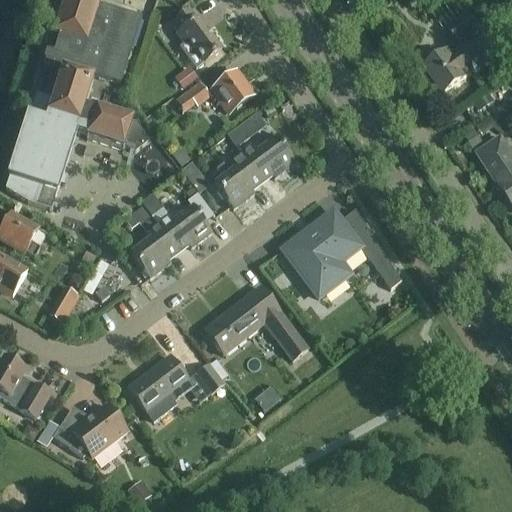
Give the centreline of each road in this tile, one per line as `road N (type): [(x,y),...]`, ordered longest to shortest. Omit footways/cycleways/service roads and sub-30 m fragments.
road 1 (residential): [(0,322),(57,356),(86,359),(338,175),(344,155),(246,0)]
road 2 (tertiary): [(511,350),(285,0)]
road 3 (residential): [(511,276),(331,0)]
